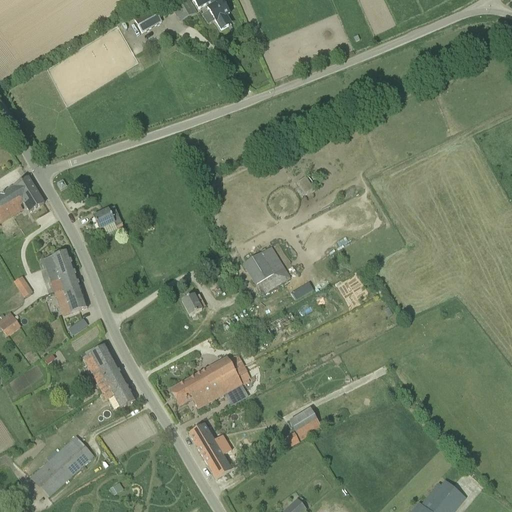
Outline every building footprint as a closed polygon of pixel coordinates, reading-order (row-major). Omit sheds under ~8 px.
[(188,0),(170,0),(167,2),(180,24),(197,15),(188,0)] [(221,2),(220,3),(218,0),(195,0),(194,1),(193,2),(199,11),(206,7),(208,10),(207,11),(215,24),(216,24),(221,32),(228,28),(227,25),(229,23),(230,25),(230,24),(227,20),(226,18),(229,16),(221,2)] [(142,35),(162,23),(153,9),(133,20),(142,35)] [(0,196),(0,214),(36,192),(28,179),(14,188),(0,196)] [(305,179),(296,185),(299,188),(299,189),(305,197),(308,195),(314,191),(305,179)] [(56,186),(61,193),(67,189),(63,182),(56,186)] [(87,184),(76,189),(80,196),(90,191),(87,184)] [(36,192),(0,214),(0,227),(0,228),(0,227),(0,225),(21,213),(18,207),(23,204),(29,214),(44,205),(36,192)] [(99,232),(114,224),(116,229),(122,226),(114,209),(109,212),(109,211),(93,219),(99,232)] [(272,249),(242,267),(255,288),(256,287),(262,297),(291,280),(272,249)] [(44,262),(56,295),(79,287),(68,254),(51,260),(52,260),(44,262)] [(13,283),(23,300),(32,294),(22,278),(13,283)] [(56,295),(64,318),(87,310),(79,287),(56,295)] [(202,312),(194,297),(182,303),(190,319),(202,312)] [(388,309),(384,312),(388,319),(392,317),(388,309)] [(0,328),(0,329),(7,338),(19,329),(12,319),(0,328)] [(81,334),(76,327),(69,332),(73,339),(81,334)] [(105,348),(83,360),(99,389),(106,385),(112,395),(126,387),(117,371),(114,365),(115,365),(105,348)] [(229,363),(227,360),(169,392),(179,409),(188,404),(192,402),(198,411),(242,386),(229,363)] [(106,402),(113,398),(120,411),(135,403),(131,395),(126,387),(112,395),(106,385),(99,389),(106,402)] [(310,410),(289,423),(301,443),(322,431),(310,410)] [(204,426),(189,436),(204,462),(207,466),(216,482),(240,467),(222,438),(214,443),(204,426)] [(76,438),(30,480),(48,500),(94,458),(76,438)] [(419,505),(412,511),(455,511),(465,500),(452,489),(445,483),(441,488),(439,486),(421,507),(419,505)] [(305,511),(299,504),(297,502),(285,511),(305,511)]
